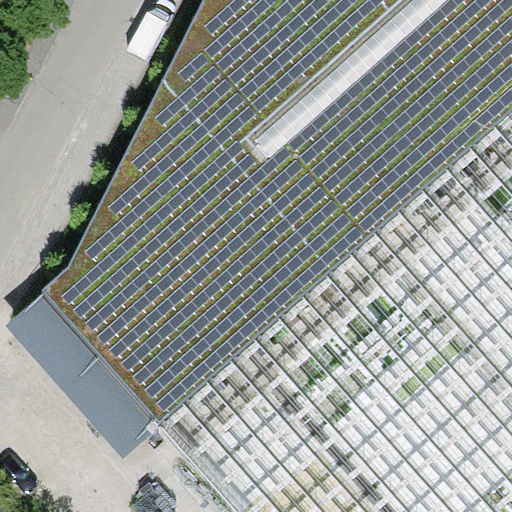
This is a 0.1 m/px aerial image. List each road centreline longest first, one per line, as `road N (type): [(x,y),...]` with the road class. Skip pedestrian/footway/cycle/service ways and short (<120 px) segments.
road 1 (residential): [(0,200),(106,0)]
road 2 (unknown): [(0,380),(111,511)]
